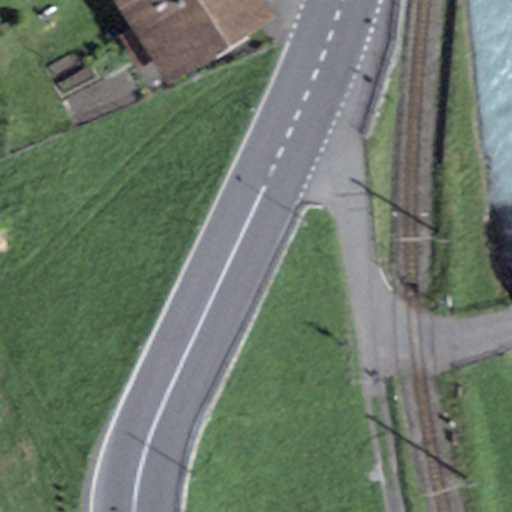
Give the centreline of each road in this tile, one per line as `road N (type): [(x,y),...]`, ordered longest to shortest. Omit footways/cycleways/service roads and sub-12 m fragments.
road 1 (secondary): [(302,111),(147,440),(133,511)]
road 2 (residential): [(511,332),(419,343),(377,318),(347,192),(302,111)]
road 3 (unknown): [(377,318),(361,400),(380,511)]
road 4 (unknown): [(302,111),(237,0)]
